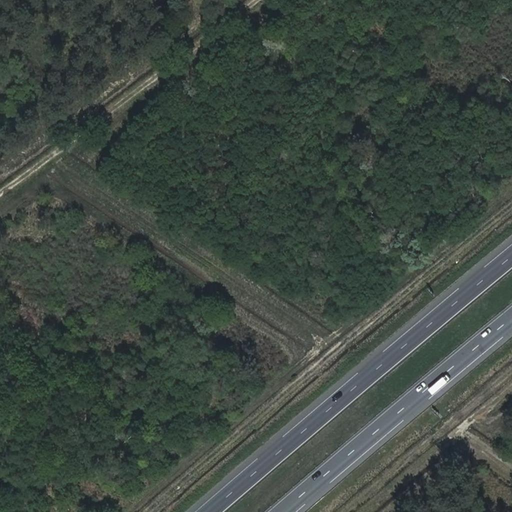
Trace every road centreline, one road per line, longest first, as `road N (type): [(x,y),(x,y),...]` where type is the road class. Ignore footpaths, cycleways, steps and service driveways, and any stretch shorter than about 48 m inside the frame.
road 1 (motorway): [(511,258),(212,511)]
road 2 (track): [(0,198),(258,0)]
road 3 (motorway): [(284,511),(511,320)]
road 4 (track): [(230,0),(0,169)]
